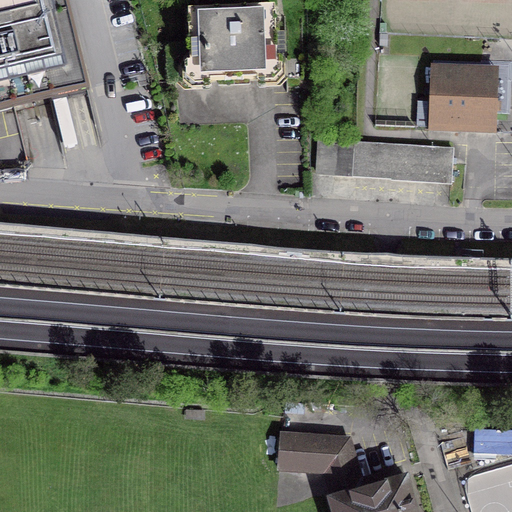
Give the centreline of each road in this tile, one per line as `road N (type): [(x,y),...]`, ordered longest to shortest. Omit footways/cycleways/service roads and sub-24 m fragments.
road 1 (motorway): [(511,340),(0,308)]
road 2 (motorway): [(0,331),(511,363)]
road 3 (residential): [(0,192),(511,220)]
